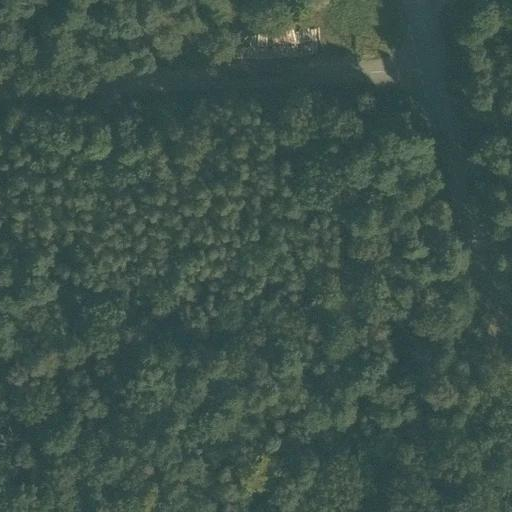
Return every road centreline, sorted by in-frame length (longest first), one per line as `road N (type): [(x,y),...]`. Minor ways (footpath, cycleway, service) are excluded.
road 1 (track): [(0,87),(428,63)]
road 2 (track): [(428,63),(511,351)]
